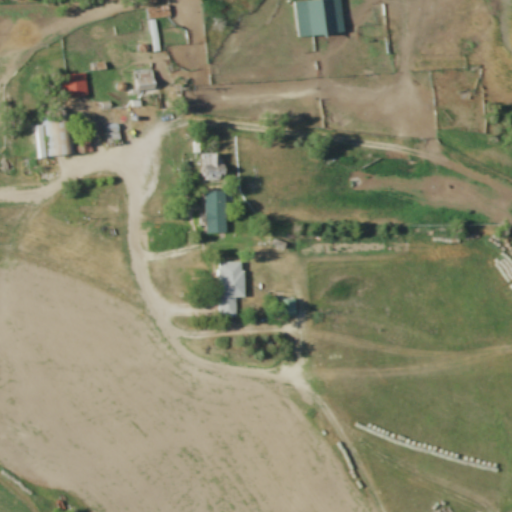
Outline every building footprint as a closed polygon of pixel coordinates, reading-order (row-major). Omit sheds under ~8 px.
[(296,39),(344,35),(341,0),(332,0),(293,3),(296,39)] [(147,9),(148,20),(168,18),(167,8),(147,9)] [(60,76),(62,99),(88,97),(86,74),(60,76)] [(43,157),(72,156),(71,115),(43,116),(43,157)] [(203,154),(203,179),(223,179),(223,154),(203,154)] [(225,193),(205,193),(205,234),(225,234),(225,193)] [(219,318),(236,318),(236,299),(244,299),(244,264),(219,264),(219,318)] [(296,300),(279,300),(279,318),(296,318),(296,300)]
